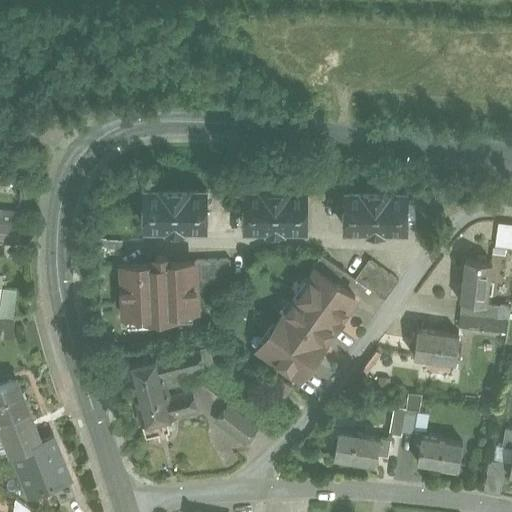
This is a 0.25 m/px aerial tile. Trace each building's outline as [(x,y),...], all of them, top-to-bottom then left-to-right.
[(207,189),(146,188),(146,225),(166,226),(166,232),(187,233),(187,226),(207,226),(207,189)] [(307,191),(245,190),(245,228),(266,228),(266,233),(287,234),(287,228),(306,228),(307,191)] [(407,191),(346,190),(346,229),(367,229),(367,234),(386,234),(386,229),(407,229),(407,191)] [(511,224),(499,223),(496,246),(511,247),(511,224)] [(346,270),(322,253),(314,264),(337,281),(346,270)] [(196,261),(169,262),(168,256),(157,257),(157,263),(123,264),(125,313),(143,312),(143,317),(180,316),(179,309),(199,308),(198,283),(197,261),(196,261)] [(232,258),(196,259),(196,261),(197,261),(198,283),(232,282),(232,258)] [(400,279),(371,258),(356,278),(386,298),(400,279)] [(492,262),(466,258),(460,300),(462,300),(487,303),(487,302),(492,262)] [(299,292),(293,301),(294,302),(287,313),(285,312),(270,333),(273,335),(263,349),(302,376),(320,351),(327,342),(324,340),(335,325),(338,328),(345,318),(341,316),(356,295),(337,281),(314,264),(313,265),(317,268),(310,277),(312,278),(301,293),(299,292)] [(487,303),(462,300),(461,312),(482,315),(497,317),(499,303),(487,302),(487,303)] [(482,315),(461,312),(459,326),(481,328),(482,315)] [(459,332),(418,326),(414,354),(455,360),(459,332)] [(205,347),(162,357),(166,373),(213,362),(211,350),(206,351),(205,347)] [(162,357),(132,364),(138,393),(169,385),(166,373),(162,357)] [(18,379),(0,386),(0,421),(30,409),(18,379)] [(169,385),(138,393),(145,420),(175,413),(171,395),(169,385)] [(191,390),(171,395),(175,413),(195,408),(191,390)] [(421,394),(408,392),(406,406),(419,408),(421,394)] [(257,427),(229,405),(218,419),(247,441),(257,427)] [(405,407),(394,405),(389,431),(401,433),(402,429),(405,407)] [(402,429),(413,431),(417,409),(405,407),(402,429)] [(30,409),(0,421),(0,432),(4,431),(13,451),(15,450),(43,439),(42,439),(30,409)] [(511,427),(506,426),(503,444),(511,446),(511,427)] [(380,435),(337,429),(333,456),(376,462),(377,453),(380,435)] [(54,434),(42,439),(43,439),(15,450),(33,493),(56,484),(71,477),(54,434)] [(377,453),(388,454),(390,437),(380,435),(377,453)] [(463,441),(422,435),(418,462),(459,468),(463,441)] [(489,458),(483,488),(500,491),(504,469),(508,470),(510,462),(489,458)] [(71,477),(56,484),(62,500),(78,494),(71,477)]
